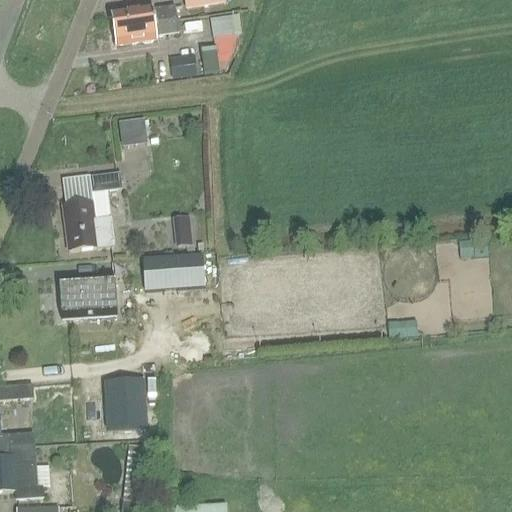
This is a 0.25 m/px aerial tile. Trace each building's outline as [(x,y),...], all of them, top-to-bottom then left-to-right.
[(223,0),(184,0),(186,10),(225,4),(223,0)] [(114,32),(177,22),(175,8),(152,12),(152,10),(111,16),(114,32)] [(210,21),(218,73),(225,72),(239,34),(234,34),(231,18),(210,21)] [(177,22),(114,32),(116,48),(157,41),(157,40),(179,36),(177,22)] [(197,79),(194,60),(183,61),(186,81),(197,79)] [(144,124),(118,127),(120,141),(145,137),(144,124)] [(112,232),(107,194),(122,192),(120,176),(88,180),(91,206),(63,210),(69,254),(97,250),(97,252),(114,249),(112,232)] [(191,239),(174,241),(175,250),(192,248),(191,239)] [(202,260),(142,263),(144,297),(204,293),(202,260)] [(117,319),(114,281),(59,285),(62,323),(117,319)] [(392,323),(392,339),(420,337),(419,322),(392,323)] [(104,385),(107,433),(147,431),(145,383),(104,385)] [(0,404),(33,401),(32,388),(0,390),(0,404)] [(10,439),(8,439),(0,440),(0,437),(0,449),(10,449),(10,439)] [(32,437),(10,439),(10,449),(33,447),(32,437)] [(36,491),(33,447),(10,449),(0,449),(0,495),(15,494),(16,503),(43,501),(42,490),(36,491)]
